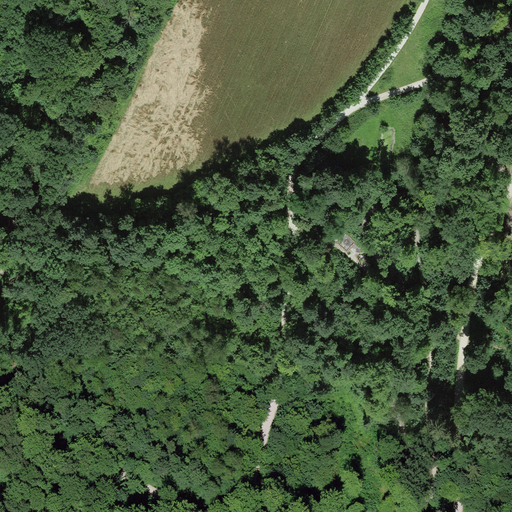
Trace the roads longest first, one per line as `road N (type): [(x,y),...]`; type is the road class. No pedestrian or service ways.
road 1 (track): [(252,511),(285,353),(291,166),(353,105),(424,0)]
road 2 (track): [(457,511),(463,333),(477,262),(511,183)]
road 3 (track): [(189,511),(0,406)]
road 4 (track): [(478,66),(353,105)]
